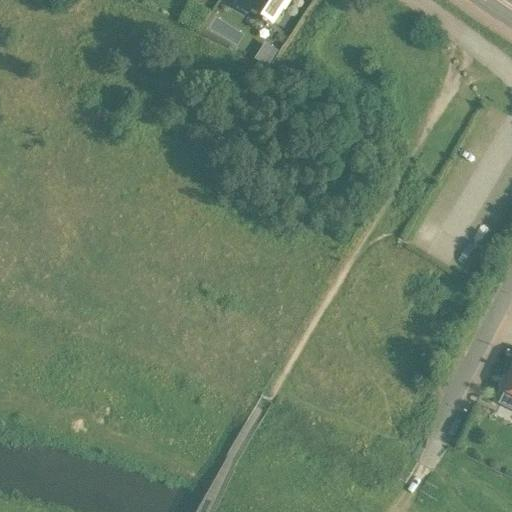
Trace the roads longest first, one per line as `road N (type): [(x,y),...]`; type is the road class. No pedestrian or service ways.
road 1 (track): [(359,244),(201,511)]
road 2 (track): [(474,45),(359,244)]
road 3 (unclassified): [(450,416),(511,289)]
